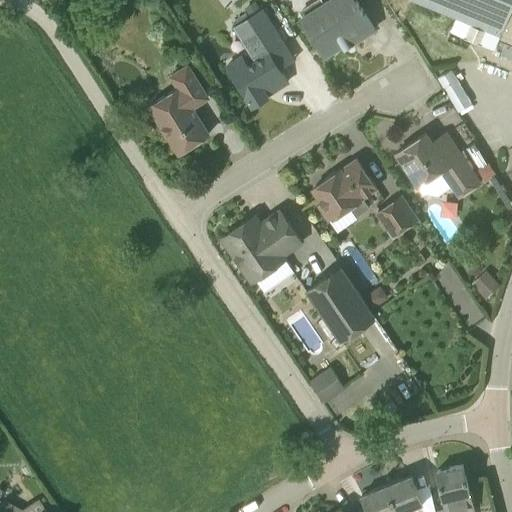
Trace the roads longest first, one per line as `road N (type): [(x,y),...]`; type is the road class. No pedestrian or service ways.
road 1 (residential): [(339,457),(176,216)]
road 2 (residential): [(176,216),(413,83)]
road 3 (residential): [(176,216),(48,28),(14,0)]
road 4 (residential): [(339,457),(490,421)]
road 5 (tertiary): [(490,421),(495,350),(511,304)]
